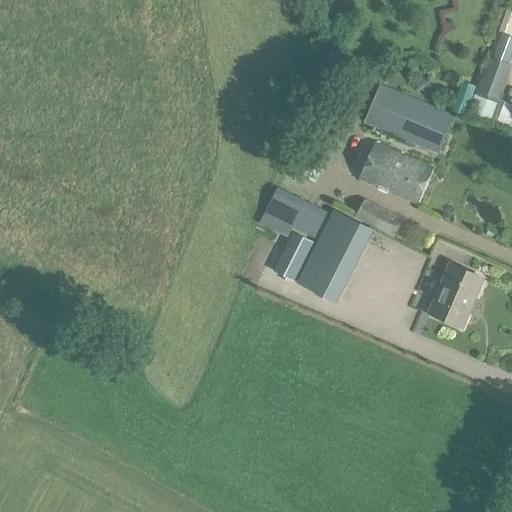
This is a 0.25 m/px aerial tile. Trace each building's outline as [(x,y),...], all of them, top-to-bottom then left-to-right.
[(511,37),(502,34),(493,59),(509,66),(511,58),(511,37)] [(491,59),(479,92),(499,100),(511,66),(509,66),(493,59),(491,59)] [(362,67),(359,75),(370,79),(374,72),(362,67)] [(444,82),(440,96),(451,99),(455,85),(444,82)] [(439,155),(456,115),(381,83),(364,123),(439,155)] [(478,95),(470,116),(491,124),(499,102),(499,100),(479,92),(478,95)] [(360,180),(418,205),(434,167),(376,143),(360,180)] [(320,160),(299,152),(291,169),(312,179),(320,160)] [(200,203),(247,222),(257,198),(210,178),(200,203)] [(315,239),(328,211),(278,187),(264,214),(294,229),(315,239)] [(366,199),(356,218),(370,226),(395,239),(405,220),(366,199)] [(335,211),(298,283),(333,301),(370,229),(335,211)] [(294,229),(264,214),(259,225),(289,240),(294,229)] [(313,243),(294,233),(275,271),(294,281),(313,243)] [(428,289),(437,256),(406,248),(397,280),(428,289)] [(450,264),(430,313),(463,327),(484,279),(450,264)] [(208,437),(275,465),(274,466),(305,479),(332,414),(353,422),(384,347),(273,302),(228,409),(221,406),(208,437)] [(381,510),(430,371),(383,354),(334,493),(381,510)]
